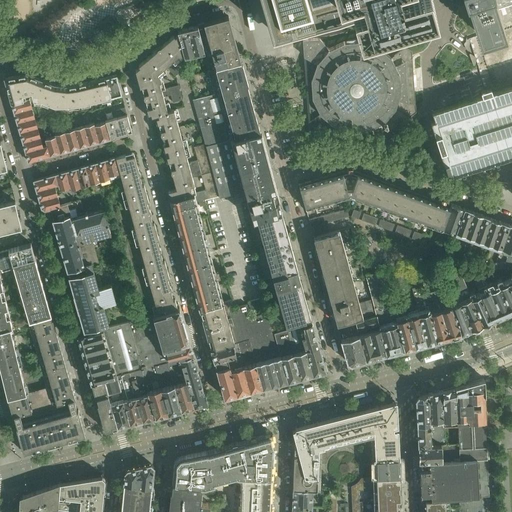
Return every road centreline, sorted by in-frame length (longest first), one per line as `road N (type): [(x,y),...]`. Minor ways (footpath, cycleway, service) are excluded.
road 1 (residential): [(121,54),(223,412)]
road 2 (residential): [(0,97),(99,445)]
road 3 (residential): [(340,381),(283,167)]
road 4 (residential): [(283,167),(349,150),(456,188)]
road 5 (tertiary): [(116,457),(285,414)]
road 6 (residential): [(235,0),(283,167)]
road 7 (tertiary): [(511,328),(386,370)]
road 8 (residential): [(405,382),(411,511)]
road 9 (residential): [(121,54),(73,72),(24,60),(0,64)]
road 10 (tertiary): [(340,381),(223,412)]
